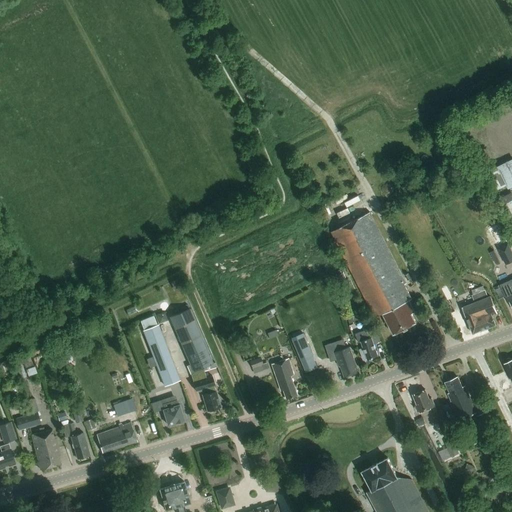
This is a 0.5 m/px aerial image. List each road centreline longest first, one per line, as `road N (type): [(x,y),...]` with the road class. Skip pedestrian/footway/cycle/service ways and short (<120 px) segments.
road 1 (tertiary): [(0,497),(278,415),(511,331)]
road 2 (track): [(63,0),(195,251)]
road 3 (track): [(253,422),(187,273),(191,256)]
